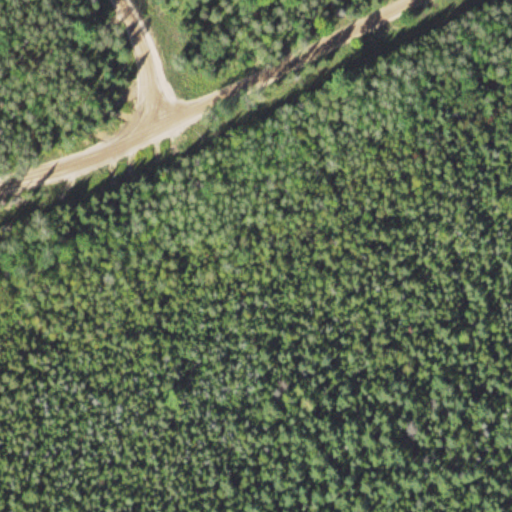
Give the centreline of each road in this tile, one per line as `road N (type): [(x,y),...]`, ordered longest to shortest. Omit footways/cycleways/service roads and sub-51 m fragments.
road 1 (residential): [(416,0),(159,129)]
road 2 (residential): [(0,188),(76,171),(159,129)]
road 3 (residential): [(159,129),(146,58),(120,0)]
